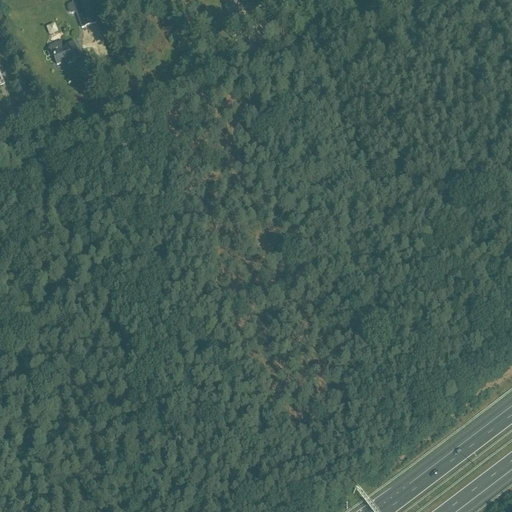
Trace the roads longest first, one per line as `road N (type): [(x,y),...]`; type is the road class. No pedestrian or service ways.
road 1 (unclassified): [(0,155),(423,0)]
road 2 (motorway): [(511,409),(377,511)]
